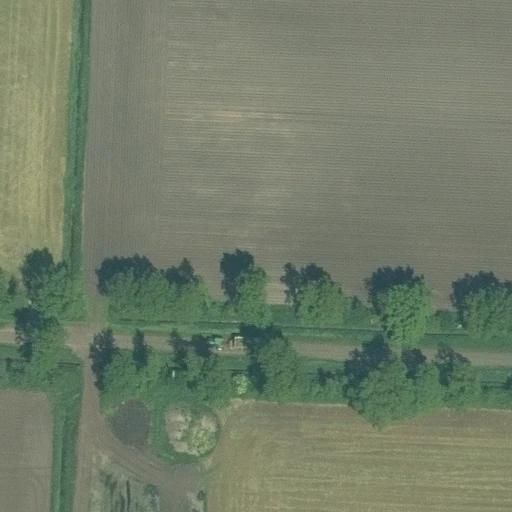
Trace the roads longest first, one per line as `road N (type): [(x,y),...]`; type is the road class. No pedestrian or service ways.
road 1 (unclassified): [(511,362),(0,335)]
road 2 (track): [(86,340),(79,511)]
